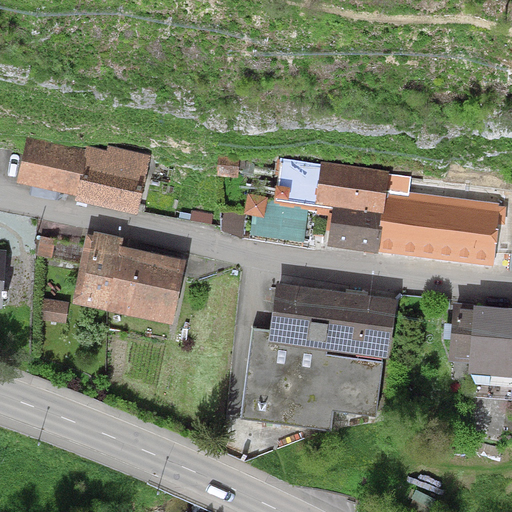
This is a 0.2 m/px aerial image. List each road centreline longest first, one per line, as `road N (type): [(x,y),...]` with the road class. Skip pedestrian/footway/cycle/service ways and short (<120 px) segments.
road 1 (residential): [(0,196),(306,261),(511,286)]
road 2 (secondary): [(281,511),(0,393)]
